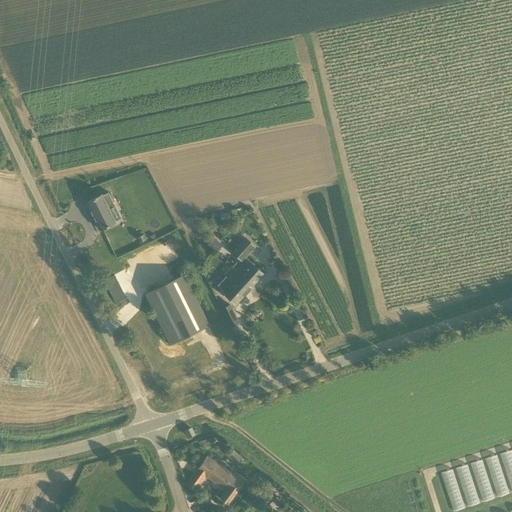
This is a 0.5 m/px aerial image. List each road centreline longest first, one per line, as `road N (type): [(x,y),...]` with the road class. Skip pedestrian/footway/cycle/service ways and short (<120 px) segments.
road 1 (tertiary): [(151,425),(511,304)]
road 2 (unclassified): [(151,425),(0,113)]
road 3 (tertiary): [(151,425),(0,461)]
